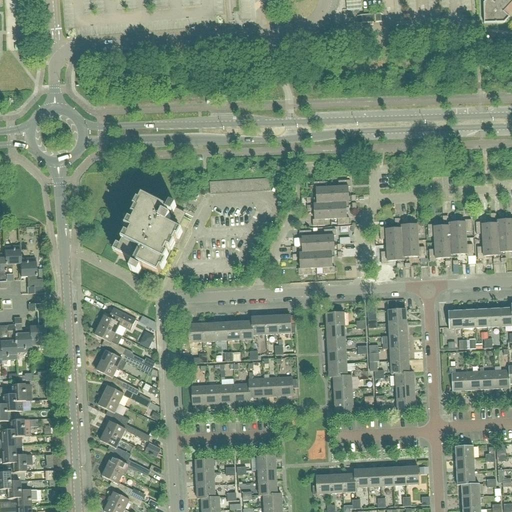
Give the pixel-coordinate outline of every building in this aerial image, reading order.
[(346,0),(348,11),(362,10),(360,0),(346,0)] [(511,0),(486,0),(483,4),(484,24),(504,23),(511,15),(511,0)] [(357,16),(357,25),(384,23),(383,14),(357,16)] [(211,195),(271,191),(270,179),(210,183),(211,195)] [(346,204),(347,204),(350,204),(349,188),(351,188),(351,182),(338,182),(339,188),(333,188),(333,204),(346,204)] [(333,204),(333,188),(326,189),(326,183),(314,183),(314,190),(317,190),(317,205),(318,205),(330,205),(333,204)] [(135,263),(131,271),(139,275),(142,270),(137,268),(138,265),(159,276),(162,270),(160,269),(164,262),(163,262),(172,244),(175,245),(178,239),(176,238),(180,231),(175,229),(181,216),(174,212),(177,208),(171,205),(168,210),(143,197),(140,203),(141,204),(138,211),(139,211),(129,230),(132,232),(126,243),(124,241),(117,254),(135,263)] [(330,205),(331,221),(338,220),(338,226),(350,226),(350,219),(347,219),(347,204),(346,204),(333,204),(330,205)] [(318,205),(317,205),(314,205),(315,221),(313,221),(313,227),(325,227),(325,221),(331,221),(330,205),(318,205)] [(451,240),(467,239),(467,233),(473,233),(472,221),(465,221),(465,224),(450,224),(450,227),(451,240)] [(499,238),(511,237),(511,221),(498,222),(498,225),(499,238)] [(403,243),(419,242),(419,236),(425,235),(424,223),(417,224),(417,226),(402,227),(402,230),(403,243)] [(498,225),(483,226),(483,223),(476,224),(477,236),(483,235),(483,242),(499,241),(499,238),(498,225)] [(450,227),(435,228),(435,226),(428,226),(429,238),(435,238),(435,244),(451,243),(451,240),(450,227)] [(402,230),(387,230),(387,228),(380,228),(380,241),(387,240),(387,247),(403,246),(403,243),(402,230)] [(332,253),(335,253),(334,237),(336,237),(336,230),(324,231),(324,237),(318,237),(319,253),(332,253)] [(303,254),(316,253),(319,253),(318,237),(312,238),(312,231),(299,232),(300,239),(302,239),(303,254)] [(500,254),(511,253),(511,237),(499,238),(499,241),(500,254)] [(452,256),(467,255),(467,258),(474,258),(473,245),(467,246),(467,239),(451,240),(451,243),(452,256)] [(499,241),(483,242),(483,248),(477,248),(478,260),(485,260),(485,258),(500,257),(500,254),(499,241)] [(404,259),(419,258),(419,260),(426,260),(425,248),(419,248),(419,242),(403,243),(403,246),(404,259)] [(451,243),(435,244),(435,250),(429,251),(430,263),(437,263),(437,260),(452,259),(452,256),(451,243)] [(403,246),(387,247),(387,253),(381,253),(382,265),(388,265),(388,263),(404,262),(404,259),(403,246)] [(21,278),(19,247),(4,248),(6,282),(13,282),(12,266),(20,265),(21,278)] [(19,247),(21,278),(29,278),(30,281),(37,281),(35,259),(20,260),(20,247),(19,247)] [(317,270),(316,253),(303,254),(300,254),(301,270),(298,270),(299,277),(311,276),(310,270),(317,270)] [(316,253),(317,270),(323,269),(323,275),(336,275),(335,268),(333,268),(332,253),(319,253),(316,253)] [(37,312),(38,324),(38,328),(30,328),(31,353),(31,346),(46,346),(44,305),(28,306),(29,313),(37,312)] [(511,327),(511,309),(499,310),(500,328),(511,327)] [(105,317),(100,327),(116,335),(116,334),(120,326),(131,331),(136,321),(116,310),(112,320),(105,317)] [(500,328),(499,310),(487,311),(488,329),(500,328)] [(388,312),(389,325),(407,324),(407,311),(388,312)] [(463,330),(475,329),(474,311),(462,312),(463,330)] [(488,329),(487,311),(474,311),(475,329),(488,329)] [(450,331),(463,330),(462,312),(449,313),(450,331)] [(345,314),(326,315),(327,328),(345,327),(345,314)] [(279,336),(278,317),(265,318),(266,336),(279,336)] [(296,335),(296,325),(291,326),(291,317),(278,317),(279,336),(296,335)] [(266,336),(265,318),(252,319),(252,323),(253,323),(253,337),(254,337),(266,336)] [(16,354),(31,353),(30,328),(29,328),(30,335),(22,336),(21,319),(14,320),(15,327),(14,327),(16,361),(16,354)] [(253,323),(252,323),(240,324),(241,342),(254,341),(254,337),(253,337),(253,323)] [(228,342),(227,324),(215,325),(216,343),(228,342)] [(228,342),(241,342),(240,324),(227,324),(228,342)] [(390,338),(408,337),(407,324),(389,325),(390,337),(390,338)] [(216,343),(215,325),(202,326),(203,344),(216,343)] [(203,344),(202,326),(189,326),(190,344),(203,344)] [(9,343),(0,343),(1,365),(2,365),(1,361),(16,361),(14,327),(8,327),(9,343)] [(123,338),(116,334),(116,335),(100,327),(95,336),(105,341),(103,345),(115,352),(123,356),(124,355),(126,350),(119,346),(123,338)] [(328,341),(346,340),(345,327),(327,328),(328,341)] [(409,349),(408,337),(390,338),(390,337),(382,338),(383,351),(390,350),(409,349)] [(328,353),(347,352),(346,340),(328,341),(328,353)] [(390,350),(391,363),(409,362),(409,349),(390,350)] [(382,353),(383,360),(390,359),(389,351),(382,353)] [(123,372),(127,363),(141,371),(143,365),(124,355),(123,356),(115,352),(114,355),(107,352),(102,362),(118,370),(118,369),(123,372)] [(329,366),(347,365),(347,352),(328,353),(329,366)] [(379,355),(370,355),(370,364),(377,363),(377,362),(379,362),(379,355)] [(137,397),(138,396),(140,391),(114,378),(118,370),(102,362),(97,371),(107,376),(105,380),(117,387),(137,397)] [(392,376),(396,376),(396,375),(410,375),(410,374),(409,362),(391,363),(392,376)] [(348,378),(347,365),(329,366),(330,379),(334,379),(348,378)] [(468,392),(467,374),(456,374),(456,368),(449,369),(450,375),(452,375),(453,393),(468,392)] [(481,373),(482,391),(496,391),(495,372),(484,373),(483,369),(480,369),(480,373),(481,373)] [(495,372),(496,391),(511,390),(510,386),(509,372),(495,372)] [(250,399),(251,399),(265,398),(264,380),(253,381),(253,378),(253,373),(249,373),(249,385),(250,385),(250,399)] [(481,373),(480,373),(467,374),(468,392),(482,391),(481,373)] [(414,374),(410,374),(410,375),(396,375),(396,376),(397,388),(415,387),(414,374)] [(335,391),(353,390),(352,377),(348,378),(334,379),(335,391)] [(278,380),(279,398),(294,397),(293,390),(299,390),(299,381),(293,381),(293,379),(278,380)] [(279,398),(278,380),(264,380),(265,398),(279,398)] [(235,386),(236,404),(251,403),(251,399),(250,399),(250,385),(249,385),(235,386)] [(0,396),(2,397),(15,396),(15,403),(22,403),(31,402),(31,386),(11,387),(11,391),(4,391),(0,390),(0,396)] [(236,404),(235,386),(221,387),(222,405),(236,404)] [(151,403),(138,396),(137,397),(117,387),(116,391),(109,387),(104,397),(120,405),(124,396),(148,408),(151,403)] [(208,406),(207,387),(192,388),(193,406),(208,406)] [(207,387),(208,406),(222,405),(221,387),(207,387)] [(397,388),(397,401),(415,400),(415,387),(397,388)] [(353,403),(353,390),(335,391),(335,404),(353,403)] [(0,406),(6,406),(6,413),(13,413),(22,412),(22,403),(15,403),(15,396),(2,397),(2,401),(0,401),(0,406)] [(127,426),(127,425),(130,420),(116,413),(120,405),(104,397),(99,407),(109,412),(106,416),(119,422),(127,426)] [(398,414),(416,413),(415,400),(397,401),(398,414)] [(336,417),(354,416),(353,403),(335,404),(336,417)] [(6,406),(0,406),(0,423),(9,423),(9,422),(13,422),(13,413),(6,413),(6,406)] [(0,426),(0,432),(13,432),(14,438),(21,438),(30,438),(29,422),(23,422),(13,422),(9,422),(9,423),(10,427),(3,427),(3,426),(0,426)] [(106,432),(122,440),(126,432),(148,443),(151,437),(127,425),(127,426),(119,422),(118,426),(111,422),(106,432)] [(0,437),(1,437),(1,449),(21,448),(21,438),(14,438),(13,432),(0,432),(0,437)] [(129,461),(132,456),(118,449),(122,440),(106,432),(101,442),(110,447),(108,451),(121,457),(121,458),(129,461)] [(157,458),(161,450),(149,444),(145,452),(157,458)] [(455,448),(456,461),(474,460),(474,447),(455,448)] [(21,448),(1,449),(2,460),(0,459),(0,464),(15,464),(15,458),(22,457),(21,448)] [(12,470),(12,474),(16,474),(25,473),(25,467),(32,466),(31,457),(22,457),(15,458),(15,464),(0,464),(0,471),(5,471),(5,470),(12,470)] [(107,467),(124,475),(128,467),(149,477),(151,472),(129,461),(121,458),(119,461),(112,458),(107,467)] [(258,459),(258,472),(277,471),(276,458),(258,459)] [(475,473),(474,460),(456,461),(457,474),(475,473)] [(214,461),(196,462),(196,475),(215,474),(214,461)] [(131,496),(134,491),(119,484),(124,475),(107,467),(103,477),(112,482),(110,486),(123,493),(131,497),(131,496)] [(406,469),(406,487),(420,486),(419,468),(406,469)] [(393,469),(380,470),(381,488),(394,488),(393,469)] [(394,488),(406,487),(406,469),(393,469),(394,488)] [(369,489),(381,488),(380,470),(368,471),(369,489)] [(259,484),(277,483),(277,471),(258,472),(259,484)] [(369,489),(368,471),(355,471),(355,476),(356,490),(369,489)] [(457,487),(462,487),(462,486),(476,486),(476,485),(475,473),(457,474),(457,487)] [(12,474),(0,474),(0,490),(10,490),(10,484),(16,483),(16,474),(12,474)] [(215,474),(196,475),(197,487),(215,486),(215,474)] [(343,495),(342,476),(330,477),(331,495),(343,495)] [(357,494),(356,490),(355,476),(342,476),(343,495),(357,494)] [(313,496),(331,495),(330,477),(317,478),(317,487),(313,487),(313,496)] [(26,483),(16,483),(10,484),(10,490),(0,490),(0,496),(0,497),(0,496),(0,495),(7,496),(7,500),(16,499),(20,499),(20,493),(26,492),(26,483)] [(260,497),(264,497),(278,496),(277,483),(259,484),(260,497)] [(480,485),(476,485),(476,486),(462,486),(462,487),(462,499),(480,498),(480,485)] [(215,486),(197,487),(198,500),(202,500),(216,499),(215,486)] [(0,503),(0,509),(30,508),(30,502),(41,501),(40,491),(26,492),(20,493),(20,499),(16,499),(17,504),(10,504),(10,503),(0,503)] [(109,503),(126,511),(130,503),(140,508),(143,502),(131,496),(131,497),(123,493),(121,496),(114,493),(109,503)] [(265,510),(283,509),(282,495),(278,496),(264,497),(265,510)] [(480,498),(462,499),(463,511),(481,511),(480,498)] [(202,500),(202,511),(217,511),(221,511),(220,499),(216,499),(202,500)] [(125,511),(126,511),(109,503),(104,511),(125,511)]
